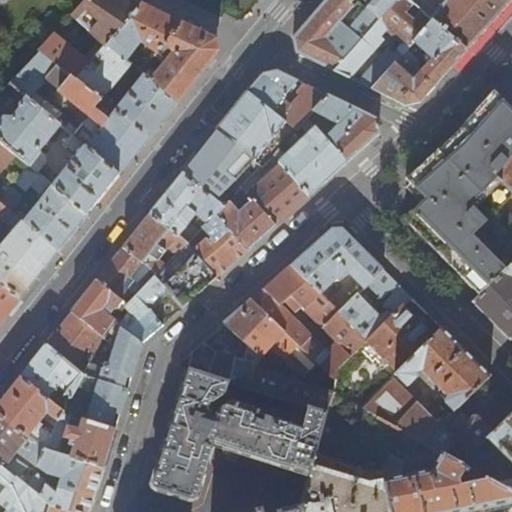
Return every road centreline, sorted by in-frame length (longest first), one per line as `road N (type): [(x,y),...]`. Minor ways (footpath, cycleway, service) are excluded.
road 1 (residential): [(0,359),(254,43)]
road 2 (residential): [(343,198),(159,360),(113,511)]
road 3 (residential): [(343,198),(511,368)]
road 4 (residential): [(254,43),(421,128)]
road 5 (residential): [(511,34),(421,128)]
